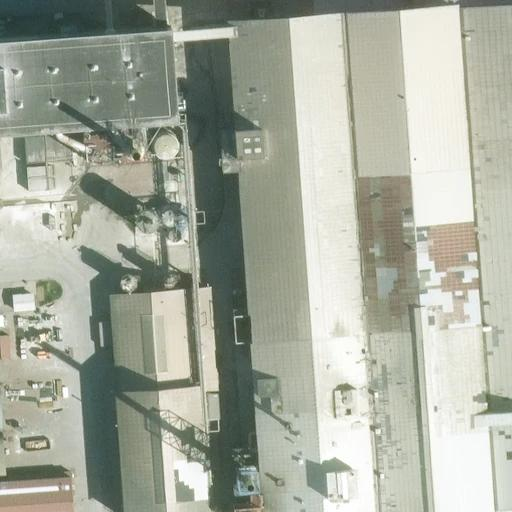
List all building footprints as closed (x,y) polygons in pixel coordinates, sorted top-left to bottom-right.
[(247,500),(247,511),(456,511),(511,508),(511,4),(232,23),(265,497),(247,500)] [(0,135),(177,124),(170,31),(0,42),(0,135)] [(33,187),(51,186),(50,164),(32,165),(33,187)] [(17,290),(17,308),(38,308),(38,290),(17,290)] [(206,511),(204,473),(221,471),(218,424),(200,425),(197,388),(216,387),(209,290),(111,297),(111,300),(113,300),(119,393),(118,393),(125,511),(206,511)] [(200,396),(202,418),(218,417),(216,395),(210,395),(210,392),(204,393),(204,395),(200,396)] [(0,481),(0,511),(72,511),(70,476),(0,481)]
